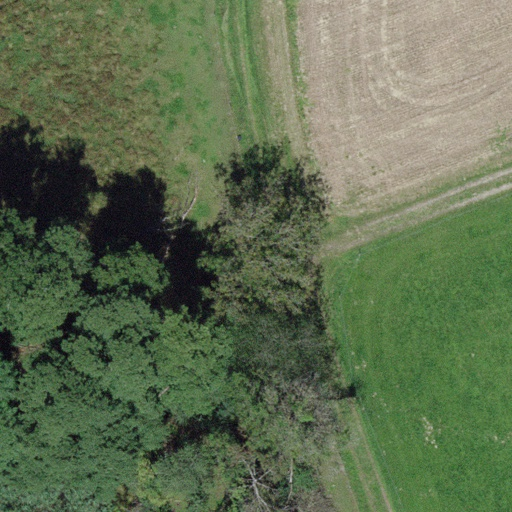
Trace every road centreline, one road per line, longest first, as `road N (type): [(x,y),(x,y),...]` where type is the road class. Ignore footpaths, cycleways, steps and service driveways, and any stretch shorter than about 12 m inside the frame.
road 1 (track): [(408,511),(274,166),(240,0)]
road 2 (track): [(311,272),(511,195)]
